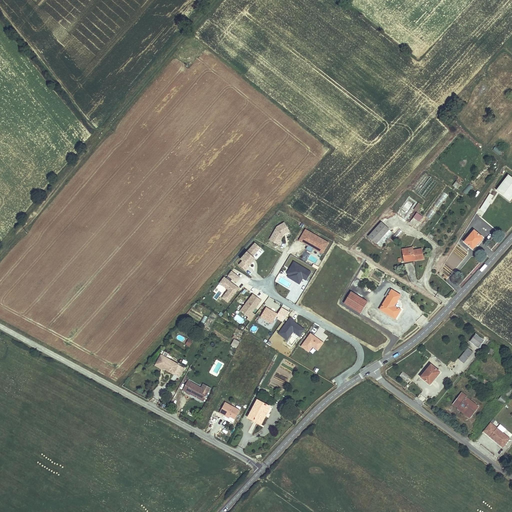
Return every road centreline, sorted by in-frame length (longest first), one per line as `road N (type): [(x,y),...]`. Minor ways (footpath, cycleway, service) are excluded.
road 1 (track): [(221,0),(0,253)]
road 2 (unclassified): [(0,320),(262,466)]
road 3 (tertiary): [(372,368),(418,337),(511,239)]
road 4 (tertiary): [(372,368),(511,474)]
road 5 (tertiary): [(262,466),(317,408),(372,368)]
road 6 (unknown): [(381,362),(266,289)]
